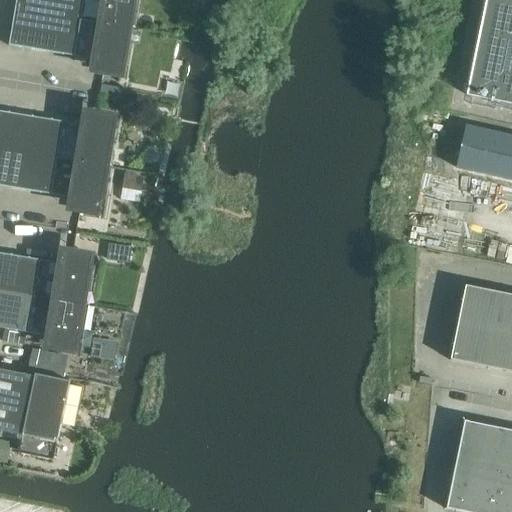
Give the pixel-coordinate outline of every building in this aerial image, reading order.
[(16,0),(15,10),(99,24),(102,0),(16,0)] [(102,0),(99,24),(130,29),(134,0),(102,0)] [(470,97),(511,105),(511,0),(492,0),(473,95),(471,95),(470,97)] [(99,24),(15,10),(9,46),(94,61),(93,66),(95,67),(95,64),(103,65),(103,68),(123,71),(130,29),(99,24)] [(0,112),(0,149),(107,167),(114,125),(93,122),(93,125),(85,124),(86,120),(84,120),(83,126),(0,112)] [(107,167),(0,149),(0,186),(71,199),(70,204),(72,205),(72,202),(80,203),(79,206),(100,209),(107,167)] [(125,172),(123,187),(141,191),(144,175),(125,172)] [(126,264),(129,264),(130,259),(132,248),(117,246),(109,244),(106,261),(126,264)] [(0,254),(0,291),(83,305),(91,263),(70,260),(70,263),(62,262),(62,259),(61,258),(60,264),(0,254)] [(510,373),(511,361),(511,295),(465,286),(450,361),(510,373)] [(83,305),(0,291),(0,328),(48,337),(47,343),(48,343),(49,340),(57,341),(56,344),(76,348),(83,305)] [(101,360),(114,362),(117,343),(113,342),(93,339),(90,358),(101,360)] [(43,374),(63,378),(68,356),(53,354),(39,351),(35,372),(43,374)] [(18,454),(53,462),(70,382),(35,375),(34,377),(0,370),(0,432),(21,437),(18,454)] [(460,444),(499,452),(504,430),(464,422),(460,444)] [(495,474),(511,477),(511,431),(504,430),(499,452),(495,474)] [(0,462),(7,464),(8,461),(12,442),(0,439),(0,462)] [(455,466),(495,474),(499,452),(460,444),(455,466)] [(455,466),(451,488),(490,496),(495,474),(455,466)] [(486,511),(507,511),(511,489),(511,477),(495,474),(490,496),(486,511)] [(446,510),(456,511),(486,511),(490,496),(451,488),(446,510)]
